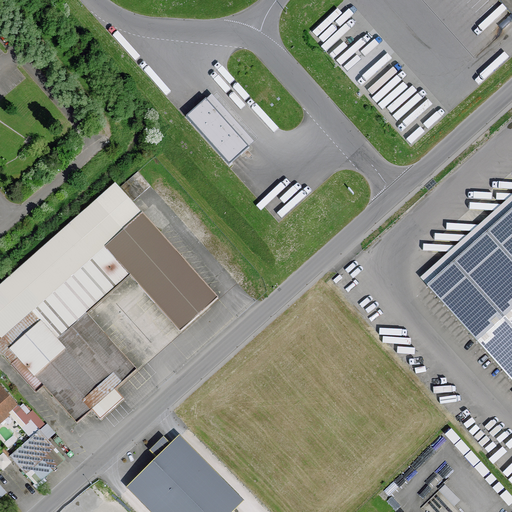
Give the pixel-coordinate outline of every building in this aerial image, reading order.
[(511,0),(494,0),(511,19),(511,0)] [(248,147),(208,101),(188,117),(228,164),(248,147)] [(220,300),(114,185),(0,284),(0,356),(33,393),(40,386),(76,427),(220,300)] [(511,194),(419,278),(511,380),(511,194)] [(29,421),(33,426),(37,421),(30,412),(28,414),(20,405),(18,408),(0,388),(0,424),(8,418),(19,430),(29,421)] [(64,461),(38,433),(9,460),(34,487),(64,461)] [(182,434),(125,489),(148,511),(236,511),(248,501),(182,434)]
